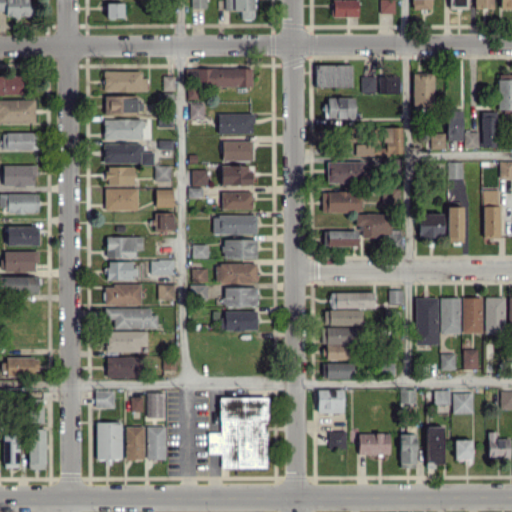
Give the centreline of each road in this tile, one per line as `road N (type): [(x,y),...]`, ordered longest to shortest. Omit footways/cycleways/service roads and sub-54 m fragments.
road 1 (residential): [(511,42),(0,44)]
road 2 (residential): [(66,0),(69,498)]
road 3 (residential): [(291,0),(295,497)]
road 4 (tertiary): [(295,497),(0,498)]
road 5 (residential): [(511,268),(293,269)]
road 6 (tertiary): [(511,495),(295,497)]
